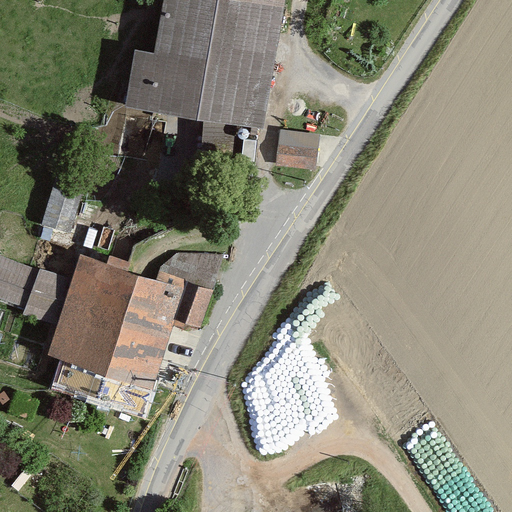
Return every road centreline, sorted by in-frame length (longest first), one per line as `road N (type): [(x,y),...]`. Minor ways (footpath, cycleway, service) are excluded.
road 1 (unclassified): [(446,0),(284,246),(205,384),(147,511)]
road 2 (unknown): [(194,407),(248,483),(273,488),(351,454),(378,466),(410,511)]
